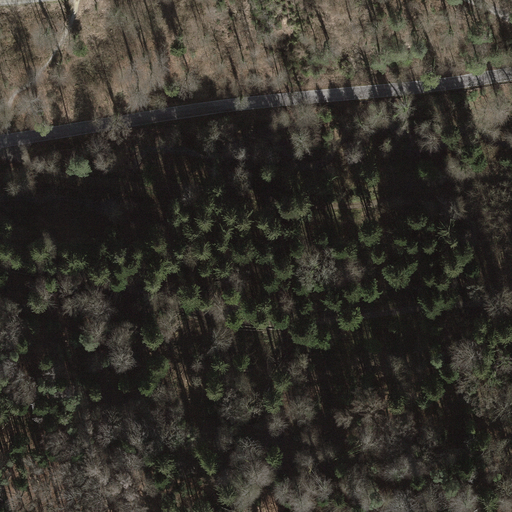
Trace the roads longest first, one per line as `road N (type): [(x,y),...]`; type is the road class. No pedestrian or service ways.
road 1 (track): [(511,181),(414,189),(364,206),(48,171),(16,153),(10,102),(44,67),(79,0)]
road 2 (track): [(511,297),(397,322),(277,330),(0,261)]
road 3 (tertiary): [(0,141),(154,114),(511,73)]
road 4 (track): [(0,0),(467,0),(511,18)]
